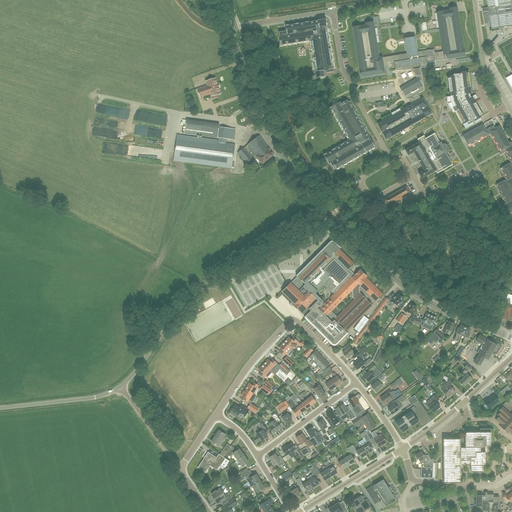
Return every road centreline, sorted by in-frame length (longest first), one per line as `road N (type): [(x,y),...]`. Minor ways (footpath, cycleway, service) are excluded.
road 1 (tertiary): [(329,214),(421,298),(511,338)]
road 2 (tertiary): [(329,214),(272,142),(229,28)]
road 3 (unclassified): [(191,299),(329,214)]
road 4 (unclassified): [(329,214),(191,299)]
road 5 (residential): [(257,456),(356,383)]
road 6 (unclassified): [(0,408),(95,397),(120,386)]
road 7 (residential): [(215,414),(292,319)]
road 8 (unclassified): [(473,0),(481,58),(511,113)]
